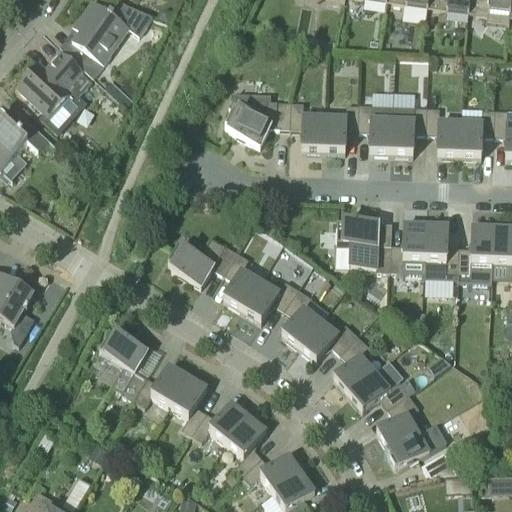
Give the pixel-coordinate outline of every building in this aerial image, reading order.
[(386,0),(385,8),(405,11),(427,14),(428,0),(386,0)] [(428,0),(427,14),(446,17),(468,19),(469,13),(468,13),(469,0),(428,0)] [(509,18),(511,0),(469,0),(468,13),(469,13),(468,19),(486,22),(486,27),(507,29),(508,24),(508,18),(509,18)] [(102,72),(128,36),(138,43),(152,23),(116,8),(108,20),(92,8),(80,24),(83,26),(79,31),(76,30),(73,35),(79,39),(72,50),(78,55),(71,64),(92,84),(101,71),(102,72)] [(168,29),(172,18),(167,16),(159,19),(157,25),(168,29)] [(73,123),(59,109),(68,100),(74,106),(91,88),(80,78),(60,60),(45,77),(39,71),(18,94),(45,119),(40,124),(57,140),(73,123)] [(268,136),(289,136),(290,109),(270,108),(270,103),(236,101),(237,99),(236,99),(228,115),(232,117),(224,133),(230,136),(228,139),(259,154),(268,136)] [(511,167),(511,130),(507,131),(507,118),(506,118),(506,108),(496,108),(496,117),(495,117),(493,144),(505,145),(504,167),(511,167)] [(301,159),(323,160),(324,124),(303,123),(303,110),(290,109),(289,136),(301,137),(301,159)] [(345,124),(324,124),(323,160),(345,161),(346,138),(357,139),(359,112),(346,112),(345,124)] [(371,113),(359,112),(357,139),(369,139),(369,161),(391,162),(392,126),(371,125),(371,113)] [(413,127),(392,126),(391,162),(413,163),(413,141),(425,141),(427,115),(414,114),(413,127)] [(439,115),(427,115),(425,141),(437,142),(436,164),(458,165),(460,129),(439,128),(439,115)] [(27,150),(38,160),(49,148),(15,116),(14,117),(17,120),(7,130),(0,123),(0,178),(27,150)] [(481,130),(460,129),(458,165),(481,166),(481,143),(493,144),(495,117),(481,117),(481,130)] [(390,279),(391,253),(377,252),(378,230),(343,228),(343,232),(337,232),(336,253),(349,253),(348,276),(375,277),(375,279),(390,279)] [(403,253),(391,253),(390,279),(391,279),(402,279),(402,267),(424,268),(425,232),(403,231),(403,253)] [(458,282),(459,255),(447,255),(447,233),(425,232),(424,268),(445,269),(445,281),(458,282)] [(471,255),(459,255),(458,282),(470,282),(471,270),(492,270),(493,234),(471,233),(471,255)] [(511,235),(493,234),(492,270),(511,271),(511,235)] [(238,236),(230,250),(239,255),(247,242),(238,236)] [(212,275),(224,283),(237,260),(225,252),(224,254),(211,246),(199,265),(178,253),(167,270),(173,274),(171,277),(200,295),(212,275)] [(237,260),(224,283),(234,289),(223,308),(242,319),(260,288),(242,277),(248,266),(237,260)] [(29,333),(18,326),(33,302),(5,285),(0,282),(0,326),(12,334),(10,337),(14,349),(18,351),(29,333)] [(260,288),(242,319),(261,330),(272,311),(283,318),(297,296),(285,288),(278,299),(260,288)] [(298,356),(321,328),(304,315),(312,305),(297,296),(283,318),(295,325),(281,343),(298,356)] [(330,352),(340,362),(358,343),(345,331),(338,341),(321,328),(298,356),(316,370),(330,352)] [(133,408),(147,385),(135,378),(146,359),(117,341),(115,345),(109,342),(99,359),(123,374),(112,393),(122,399),(121,401),(133,408)] [(358,343),(340,362),(350,372),(333,387),(347,403),(375,379),(361,364),(370,355),(358,343)] [(157,392),(147,385),(133,408),(144,415),(151,404),(169,415),(188,383),(169,372),(157,392)] [(379,405),(387,417),(408,401),(398,387),(389,395),(375,379),(347,403),(362,420),(379,405)] [(193,443),(206,421),(195,414),(207,395),(188,383),(169,415),(187,425),(181,436),(193,443)] [(408,401),(387,417),(395,428),(376,439),(387,458),(418,440),(407,422),(418,416),(408,401)] [(206,421),(193,443),(201,448),(209,439),(226,452),(248,424),(231,410),(217,427),(206,421)] [(242,483),(261,465),(251,455),(266,437),(248,424),(226,452),(242,465),(234,475),(242,483)] [(429,459),(418,440),(387,458),(398,477),(429,459)] [(88,463),(101,470),(108,457),(95,450),(88,463)] [(114,474),(121,472),(124,466),(112,459),(107,470),(114,474)] [(428,485),(456,481),(444,459),(421,472),(428,485)] [(270,475),(261,465),(242,483),(249,491),(260,484),(272,501),(301,481),(289,462),(270,475)] [(314,499),(301,481),(272,501),(279,511),(296,511),(314,499)] [(77,511),(91,490),(79,483),(61,511),(59,511),(38,499),(29,511),(77,511)] [(8,502),(2,511),(13,511),(17,506),(8,502)]
